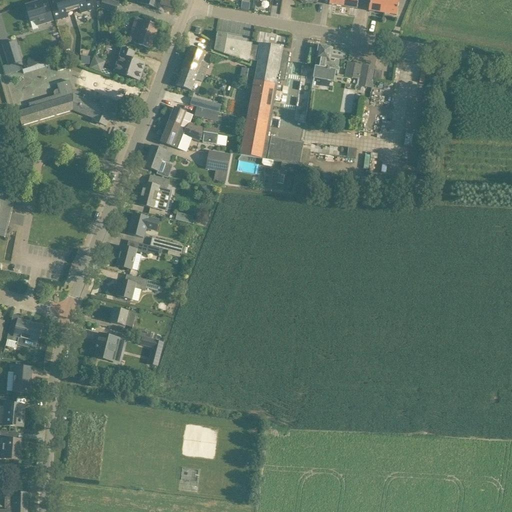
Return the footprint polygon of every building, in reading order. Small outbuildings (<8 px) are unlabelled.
[(52,10),(55,19),(57,21),(69,18),(67,13),(73,12),(73,11),(70,4),(69,0),(54,0),(57,8),(52,10)] [(69,0),(70,4),(73,11),(79,9),(80,14),(93,10),(90,0),(84,0),(69,0)] [(109,0),(103,0),(101,9),(116,14),(119,3),(109,0)] [(138,0),(138,3),(157,9),(160,0),(138,0)] [(344,0),(343,7),(356,9),(357,9),(358,0),(344,0)] [(370,0),(370,1),(369,11),(383,13),(384,2),(384,0),(370,0)] [(384,2),(383,13),(396,16),(398,6),(398,0),(392,0),(392,3),(384,2)] [(25,13),(27,22),(29,21),(30,24),(36,22),(38,26),(53,22),(52,17),(49,7),(43,9),(41,1),(25,6),(28,13),(25,13)] [(128,41),(141,46),(150,49),(158,26),(135,19),(128,41)] [(241,155),(261,159),(264,137),(274,85),(280,86),(281,82),(284,82),(290,53),(282,51),(283,48),(258,43),(258,47),(252,46),(252,43),(226,39),(226,36),(218,34),(218,33),(217,33),(214,51),(223,52),(223,54),(247,62),(248,61),(252,61),(258,62),(257,68),(256,72),(241,155)] [(10,65),(22,61),(16,41),(4,44),(10,65)] [(319,46),(313,78),(334,82),(336,68),(338,68),(339,63),(339,61),(337,60),(335,60),(334,62),(329,61),(332,49),(319,46)] [(205,52),(190,47),(182,69),(203,77),(205,74),(208,65),(202,62),(205,52)] [(114,72),(130,78),(140,81),(145,64),(132,60),(135,53),(121,48),(114,72)] [(28,65),(43,63),(42,55),(27,57),(28,65)] [(89,65),(89,57),(81,57),(81,65),(89,65)] [(100,72),(104,61),(93,57),(89,68),(100,72)] [(348,63),(347,70),(361,72),(359,80),(358,86),(372,89),(373,82),(376,68),(350,63),(348,63)] [(195,80),(201,82),(203,77),(182,69),(176,86),(185,89),(191,91),(195,80)] [(116,103),(106,100),(101,98),(100,101),(74,90),(72,91),(69,81),(59,84),(60,89),(55,91),(54,93),(55,97),(30,104),(32,108),(18,113),(22,126),(73,111),(93,119),(93,121),(107,126),(116,103)] [(190,106),(196,108),(219,114),(220,105),(192,97),(190,106)] [(203,133),(218,135),(218,130),(213,129),(210,129),(204,128),(190,123),(193,115),(186,112),(175,108),(169,122),(202,135),(203,133)] [(219,114),(196,108),(194,116),(217,122),(219,114)] [(200,142),(200,140),(203,141),(203,143),(216,146),(218,135),(203,133),(202,135),(169,122),(161,142),(184,151),(187,152),(192,139),(200,142)] [(320,168),(340,171),(344,138),(324,136),(320,168)] [(151,146),(144,167),(153,171),(157,172),(157,175),(168,179),(173,166),(169,164),(173,155),(173,154),(161,149),(151,146)] [(209,151),(207,160),(229,164),(231,155),(209,151)] [(271,161),(262,159),(262,164),(263,166),(272,168),(273,161),(271,161)] [(229,164),(207,160),(206,168),(206,170),(216,171),(227,173),(229,164)] [(161,211),(165,196),(169,181),(151,176),(149,184),(145,183),(139,205),(161,211)] [(0,193),(0,231),(3,221),(9,223),(12,213),(5,211),(9,196),(0,193)] [(176,213),(175,220),(190,222),(191,215),(176,213)] [(128,235),(143,238),(146,226),(157,229),(159,221),(133,214),(128,235)] [(152,240),(150,246),(152,247),(162,249),(171,252),(182,254),(184,246),(152,238),(152,240)] [(120,255),(117,266),(126,269),(131,270),(132,270),(135,255),(135,254),(141,255),(142,253),(150,255),(152,247),(150,246),(144,245),(129,241),(127,248),(122,247),(120,252),(119,252),(118,254),(120,255)] [(117,296),(127,299),(131,300),(134,289),(135,288),(145,291),(146,289),(157,292),(159,284),(148,281),(136,278),(127,275),(125,282),(121,281),(117,296)] [(125,325),(133,327),(136,315),(128,313),(128,312),(114,309),(110,322),(125,326),(125,325)] [(10,327),(7,340),(17,343),(17,345),(35,350),(37,342),(41,326),(31,324),(31,325),(20,322),(21,321),(19,320),(16,329),(10,327)] [(131,334),(144,337),(149,338),(150,338),(151,333),(152,331),(146,330),(133,327),(131,334)] [(114,362),(120,339),(99,334),(96,348),(98,349),(95,357),(114,362)] [(142,337),(140,345),(152,349),(150,356),(160,359),(164,343),(163,343),(155,341),(155,340),(142,337)] [(32,368),(22,368),(16,367),(14,392),(20,393),(30,393),(32,368)] [(25,406),(15,405),(15,399),(0,398),(0,407),(2,408),(1,426),(13,427),(23,427),(22,427),(24,406),(25,406)] [(0,431),(0,438),(4,439),(2,459),(10,460),(20,460),(22,440),(9,439),(9,432),(0,431)] [(181,478),(196,479),(197,469),(182,468),(181,478)] [(29,511),(30,493),(20,493),(5,493),(5,509),(7,509),(7,510),(0,510),(0,511),(29,511)]
